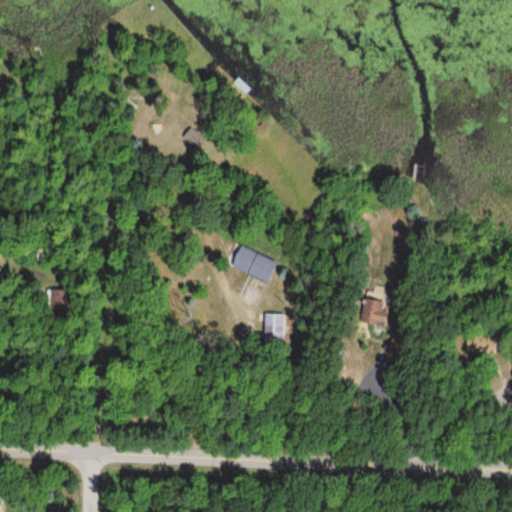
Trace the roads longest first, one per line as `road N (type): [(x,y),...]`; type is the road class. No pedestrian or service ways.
road 1 (residential): [(92,459),(119,206),(142,171),(160,167),(183,188),(227,334),(233,362),(225,463)]
road 2 (residential): [(0,455),(511,472)]
